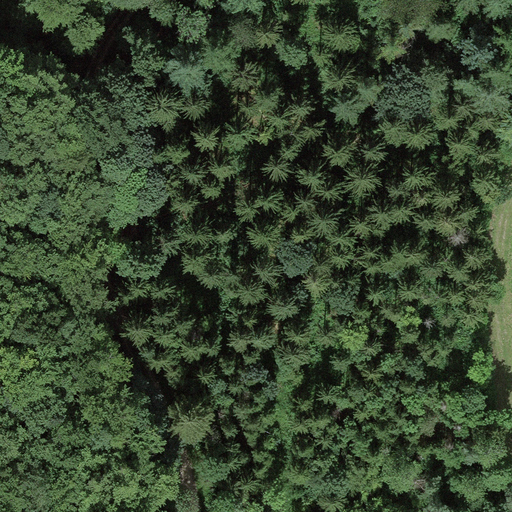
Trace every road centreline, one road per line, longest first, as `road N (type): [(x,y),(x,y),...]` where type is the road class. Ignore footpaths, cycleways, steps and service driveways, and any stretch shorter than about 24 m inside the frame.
road 1 (track): [(281,511),(273,272),(287,183),(383,75),(511,1)]
road 2 (track): [(138,0),(96,53),(77,145),(107,292),(193,511)]
road 3 (track): [(511,194),(499,293),(511,410)]
